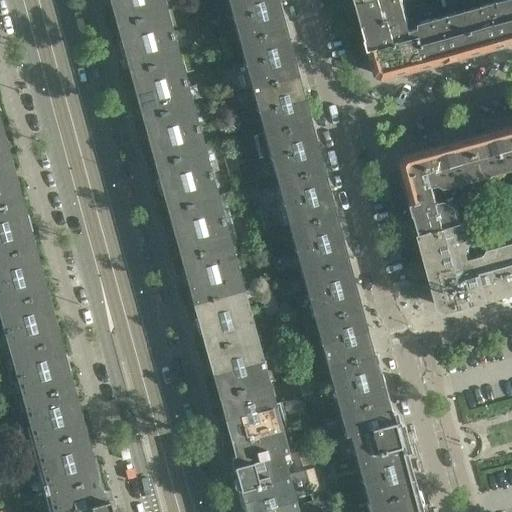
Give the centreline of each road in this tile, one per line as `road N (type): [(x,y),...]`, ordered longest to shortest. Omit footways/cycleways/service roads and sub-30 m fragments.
road 1 (tertiary): [(11,0),(152,511)]
road 2 (tertiary): [(204,511),(64,0)]
road 3 (residential): [(336,132),(446,511)]
road 4 (residential): [(336,132),(511,85)]
road 5 (residential): [(301,0),(336,132)]
